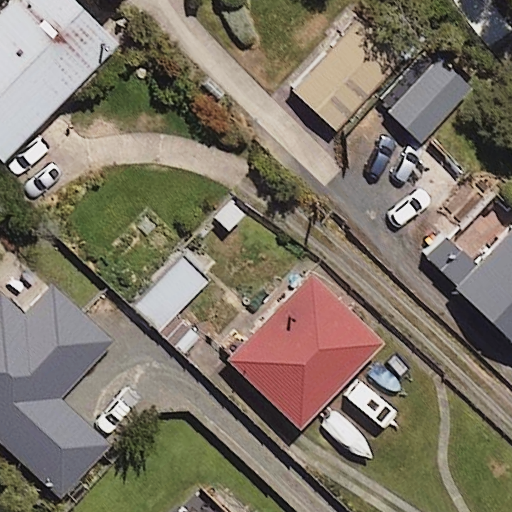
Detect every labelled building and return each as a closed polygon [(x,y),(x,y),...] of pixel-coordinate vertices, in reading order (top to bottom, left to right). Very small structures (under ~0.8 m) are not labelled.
[(0,0),(0,139),(109,30),(78,0),(0,0)] [(398,50),(353,8),(287,80),(331,121),(398,50)] [(467,82),(435,52),(384,105),(416,135),(467,82)] [(511,206),(508,211),(488,191),(446,235),(440,229),(421,248),(511,335),(511,206)] [(202,274),(178,252),(131,302),(176,344),(195,324),(174,304),(202,274)] [(375,331),(303,263),(221,351),(294,419),(375,331)] [(75,494),(112,454),(98,442),(104,435),(54,390),(107,332),(48,278),(21,308),(0,288),(0,438),(55,489),(62,481),(75,494)]
